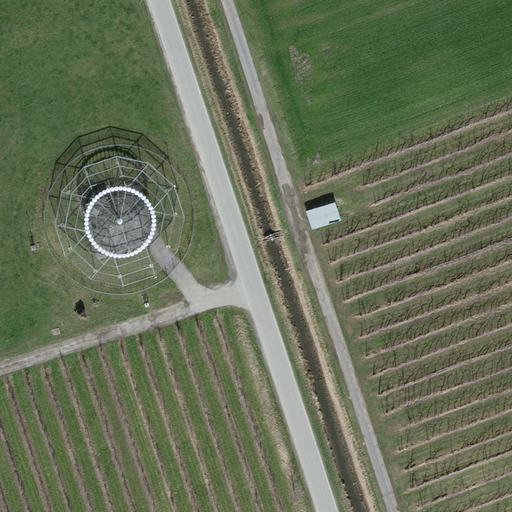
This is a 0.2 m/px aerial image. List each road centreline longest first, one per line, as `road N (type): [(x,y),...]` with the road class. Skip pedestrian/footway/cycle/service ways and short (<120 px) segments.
road 1 (tertiary): [(323,511),(154,0)]
road 2 (track): [(226,0),(393,511)]
